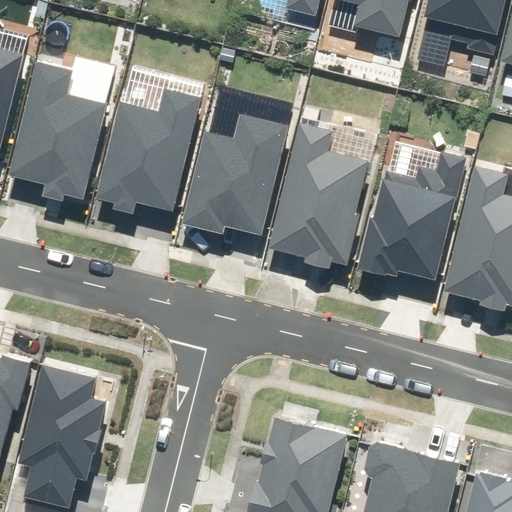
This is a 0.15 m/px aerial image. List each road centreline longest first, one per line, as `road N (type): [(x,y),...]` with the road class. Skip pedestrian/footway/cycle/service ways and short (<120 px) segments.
road 1 (residential): [(214,316),(511,388)]
road 2 (residential): [(0,262),(214,316)]
road 3 (residential): [(214,316),(166,511)]
